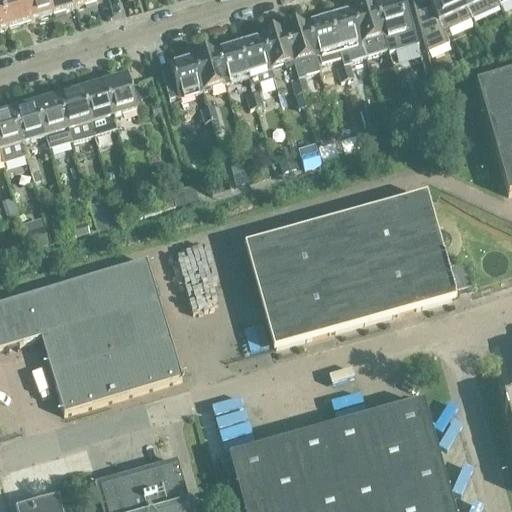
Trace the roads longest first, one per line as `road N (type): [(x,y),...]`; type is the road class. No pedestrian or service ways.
road 1 (unclassified): [(0,461),(450,330)]
road 2 (residential): [(264,0),(0,78)]
road 3 (unclassified): [(501,511),(450,330)]
